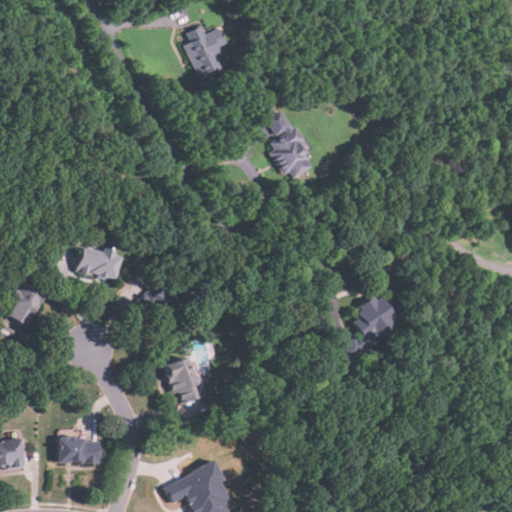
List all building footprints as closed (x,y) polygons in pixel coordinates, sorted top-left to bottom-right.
[(181,44),(196,78),(221,67),(212,48),(222,43),(215,28),(202,33),(198,25),(184,32),(188,41),(181,44)] [(310,165),(279,109),(262,119),(273,138),(264,142),(285,179),(310,165)] [(78,244),(72,271),(111,280),(118,253),(78,244)] [(23,326),(41,293),(14,278),(2,299),(11,304),(5,316),(23,326)] [(165,325),(182,309),(158,285),(150,293),(147,289),(134,302),(143,312),(148,307),(165,325)] [(343,359),(396,329),(375,294),(352,308),(357,316),(349,320),(357,334),(336,347),(343,359)] [(175,404),(196,396),(182,356),(162,364),(175,404)] [(0,438),(0,468),(20,467),(18,437),(0,438)] [(55,463),(96,463),(96,437),(55,437),(55,463)] [(159,486),(208,457),(220,478),(216,481),(227,499),(223,500),(228,509),(222,511),(194,511),(183,493),(170,501),(159,486)]
